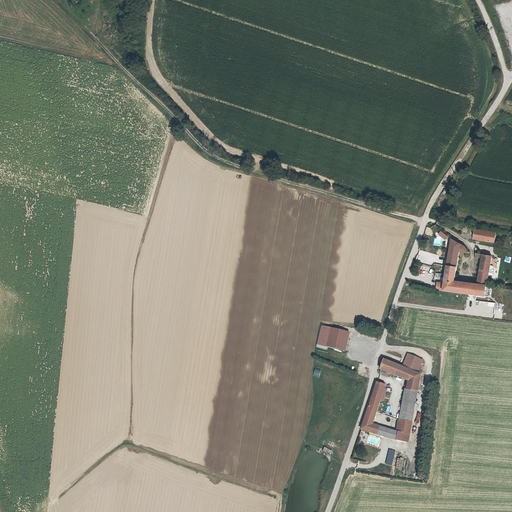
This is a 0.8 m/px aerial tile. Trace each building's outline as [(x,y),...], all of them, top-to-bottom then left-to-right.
[(475,228),(473,239),(495,243),(497,232),(475,228)] [(445,240),(448,236),(440,230),(437,234),(445,240)] [(466,245),(454,240),(446,279),(456,281),(461,251),(469,252),(466,245)] [(492,256),(477,253),(477,257),(483,258),(478,283),(486,285),(492,256)] [(444,290),(468,292),(469,282),(456,281),(446,279),(445,281),(444,290)] [(444,290),(445,281),(438,280),(436,289),(444,290)] [(478,283),(469,282),(468,292),(485,294),(486,285),(478,283)] [(322,326),(317,344),(345,351),(350,333),(322,326)] [(408,354),(402,366),(409,369),(414,370),(418,372),(422,360),(408,354)] [(381,370),(407,378),(409,369),(402,366),(384,359),(381,370)] [(425,374),(418,372),(414,370),(412,379),(410,389),(407,388),(405,398),(418,401),(425,374)] [(409,442),(413,423),(401,421),(398,429),(376,422),(387,385),(377,382),(362,429),(376,433),(393,437),(409,442)] [(405,398),(401,421),(413,423),(418,401),(405,398)] [(389,449),(383,474),(391,476),(397,451),(389,449)]
